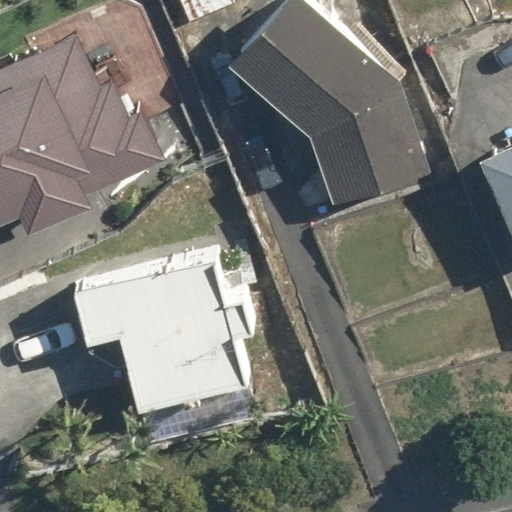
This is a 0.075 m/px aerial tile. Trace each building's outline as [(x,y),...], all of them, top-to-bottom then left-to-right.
[(181,0),(191,23),(236,4),(234,0),(181,0)] [(305,128),(331,198),(439,171),(415,74),(315,0),(264,0),(223,59),(305,128)] [(0,187),(0,183),(19,173),(36,204),(105,166),(36,40),(0,59),(0,199),(5,197),(0,187)] [(511,143),(491,152),(511,204),(511,143)] [(227,245),(76,276),(88,332),(120,325),(142,435),(254,412),(236,322),(256,318),(247,274),(234,277),(227,245)]
